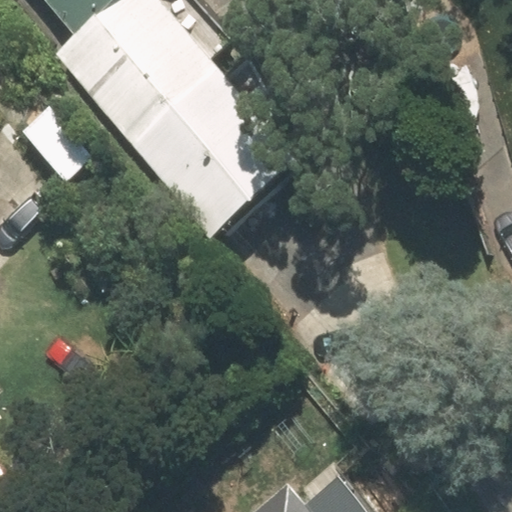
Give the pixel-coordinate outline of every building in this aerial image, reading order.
[(50,55),(218,246),(317,159),(178,0),(45,0),(75,33),(50,55)] [(0,156),(11,147),(0,133),(0,156)] [(353,311),(295,275),(279,300),(338,336),(353,311)] [(34,372),(9,358),(0,373),(0,504),(3,506),(76,379),(42,359),(34,372)] [(264,511),(312,511),(292,488),(264,511)]
